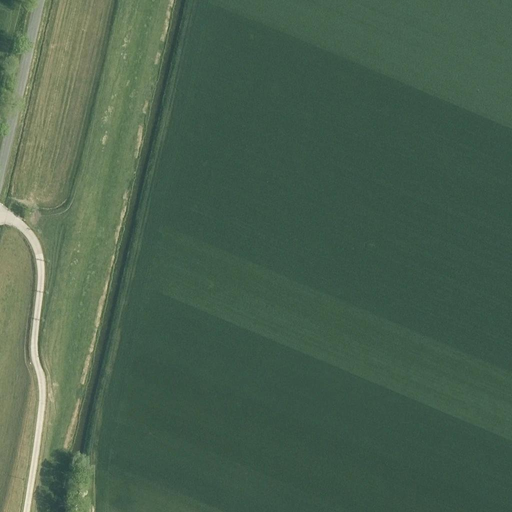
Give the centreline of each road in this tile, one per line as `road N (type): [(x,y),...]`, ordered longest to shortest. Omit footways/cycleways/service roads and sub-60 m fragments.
road 1 (track): [(91,511),(96,436),(192,0)]
road 2 (tertiary): [(40,0),(0,179)]
